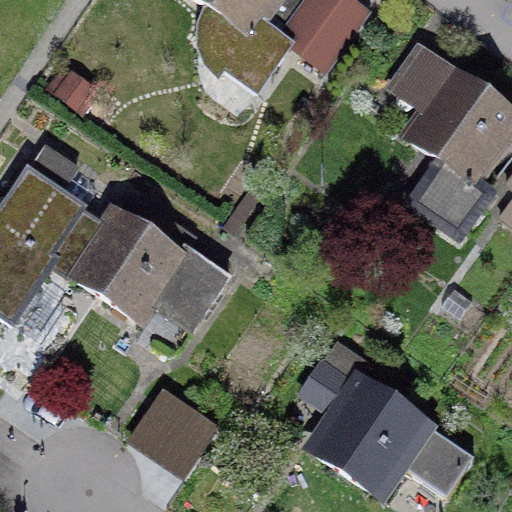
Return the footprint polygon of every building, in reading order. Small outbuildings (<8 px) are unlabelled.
[(191,0),(217,18),(208,31),(209,48),(214,62),(226,74),(257,95),(290,49),(291,47),(284,42),(313,0),(191,0)] [(365,17),(341,0),(313,0),(284,42),(291,47),(290,49),(325,74),(365,17)] [(438,72),(420,58),(410,70),(429,84),(438,72)] [(477,187),(511,137),(511,119),(453,78),(407,142),(440,165),(410,209),(459,244),(492,198),(477,187)] [(84,211),(28,174),(0,215),(0,321),(11,329),(52,268),(72,281),(105,231),(81,215),(84,211)] [(511,205),(500,222),(511,230),(511,205)] [(182,263),(114,218),(105,231),(72,281),(140,327),(175,274),(207,296),(221,277),(188,255),(182,263)] [(473,463),(359,385),(355,391),(322,369),(302,398),(336,420),(312,455),(380,502),(401,471),(447,502),(473,463)] [(158,462),(190,413),(163,395),(131,444),(158,462)] [(190,413),(158,462),(186,480),(218,431),(190,413)]
